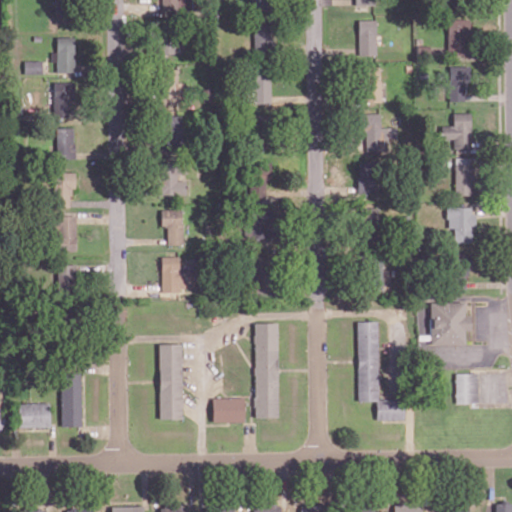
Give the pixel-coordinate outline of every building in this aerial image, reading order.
[(75,22),(55,22),(55,0),(73,0),(73,5),(75,5),(75,22)] [(190,0),(190,8),(162,8),(162,0),(190,0)] [(268,0),(268,8),(251,8),(251,0),(268,0)] [(464,54),(448,54),(448,18),(468,18),(468,35),(464,35),(464,54)] [(376,54),(355,54),(355,19),(376,19),(376,33),(382,33),(382,45),(376,45),(376,54)] [(176,53),(155,53),(155,31),(157,31),(157,20),(171,20),(171,30),(175,30),(176,53)] [(274,38),(274,50),(272,50),(272,52),(254,52),(254,21),(271,21),(270,38),(274,38)] [(74,36),(74,49),(74,71),(56,71),(56,61),(51,61),(51,51),(56,51),(56,36),(74,36)] [(23,73),(41,73),(41,60),(22,60),(23,73)] [(381,101),(362,101),(362,80),(359,80),(359,65),(379,65),(379,79),(381,79),(381,101)] [(464,100),(448,100),(448,79),(449,78),(449,65),(469,65),(469,81),(467,81),(467,87),(464,87),(464,100)] [(271,102),(252,102),(252,83),(253,82),(253,66),(271,66),(271,102)] [(177,104),(156,104),(156,89),(160,89),(160,68),(177,68),(177,82),(184,82),(184,97),(177,97),(177,104)] [(68,116),(52,116),(53,95),(53,81),(74,81),(74,97),(68,97),(68,116)] [(396,127),(396,136),(387,136),(387,149),(366,150),(365,130),(359,130),(359,113),(380,112),(380,127),(396,127)] [(471,147),(453,147),(453,137),(442,138),(442,134),(440,134),(440,131),(441,131),(441,125),(453,124),(453,112),(470,112),(471,147)] [(274,141),(254,141),(254,114),(272,114),(272,120),(276,120),(276,134),(274,134),(274,141)] [(182,150),(167,149),(167,130),(163,130),(163,115),(181,115),(181,128),(182,128),(182,150)] [(74,142),(74,150),(75,150),(75,158),(56,158),(56,127),(73,126),(73,142),(74,142)] [(376,192),(357,192),(357,176),(359,176),(359,161),(376,161),(376,192)] [(186,180),(186,184),(187,184),(187,187),(186,187),(186,194),(177,194),(176,193),(162,193),(162,194),(157,194),(157,178),(160,178),(160,162),(186,162),(186,172),(176,172),(176,180),(186,180)] [(272,162),(272,177),(269,177),(269,178),(266,178),(266,194),(249,194),(249,162),(272,162)] [(471,194),(454,194),(454,163),(473,163),(473,179),(472,179),(472,181),(471,181),(471,194)] [(68,206),(53,206),(53,185),(54,185),(54,171),(74,171),(74,187),(71,187),(71,194),(68,194),(68,206)] [(471,241),(453,241),(453,228),(445,228),(445,206),(471,206),(471,212),(475,212),(475,226),(471,226),(471,241)] [(378,207),(378,221),(383,221),(383,231),(377,231),(377,244),(357,244),(357,234),(359,234),(359,207),(378,207)] [(266,238),(248,238),(248,208),(270,208),(270,224),(266,224),(266,238)] [(183,243),(167,243),(167,226),(164,226),(164,224),(161,224),(161,209),(181,209),(181,215),(182,215),(182,217),(181,217),(181,222),(182,222),(182,224),(184,224),(184,226),(183,226),(183,243)] [(75,250),(58,250),(58,235),(52,235),(52,226),(45,226),(45,215),(75,215),(75,235),(75,250)] [(382,288),(364,288),(364,268),(361,268),(361,253),(381,253),(381,267),(382,268),(382,288)] [(466,287),(448,288),(448,270),(449,270),(449,253),(471,253),(471,268),(468,268),(468,274),(466,274),(466,287)] [(273,256),(273,290),(254,290),(255,279),(248,279),(248,269),(255,270),(255,255),(273,256)] [(179,291),(161,291),(161,256),(178,256),(178,269),(194,269),(194,288),(179,288),(179,291)] [(76,264),(76,278),(74,278),(74,294),(71,294),(71,295),(63,295),(63,292),(57,292),(57,264),(76,264)] [(429,301),(429,344),(464,344),(464,329),(470,329),(470,315),(464,315),(464,301),(429,301)] [(356,321),(357,401),(375,400),(376,420),(404,420),(403,399),(377,399),(376,320),(356,321)] [(277,416),(276,322),(252,322),(254,417),(277,416)] [(158,419),(181,418),(180,343),(157,343),(158,419)] [(80,426),(79,371),(59,371),(60,426),(80,426)] [(455,403),(478,402),(477,372),(454,373),(455,403)] [(211,397),(212,421),(243,421),(243,397),(211,397)] [(49,426),(49,402),(17,403),(18,427),(49,426)] [(494,511),(511,511),(511,502),(494,503),(494,511)]
